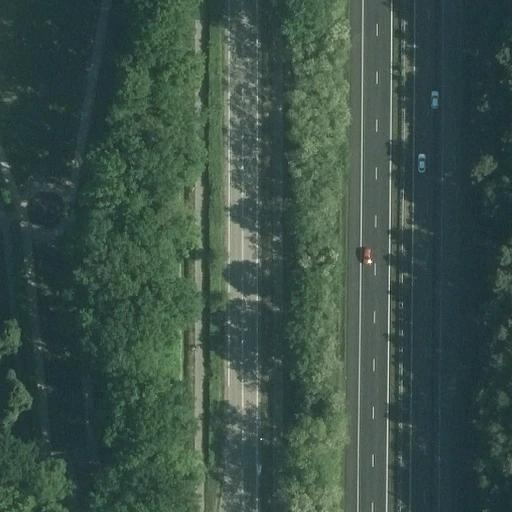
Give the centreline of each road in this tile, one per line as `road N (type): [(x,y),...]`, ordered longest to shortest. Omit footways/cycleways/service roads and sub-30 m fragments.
road 1 (motorway): [(424,511),(430,0)]
road 2 (motorway): [(376,0),(371,511)]
road 3 (primary): [(237,511),(239,0)]
